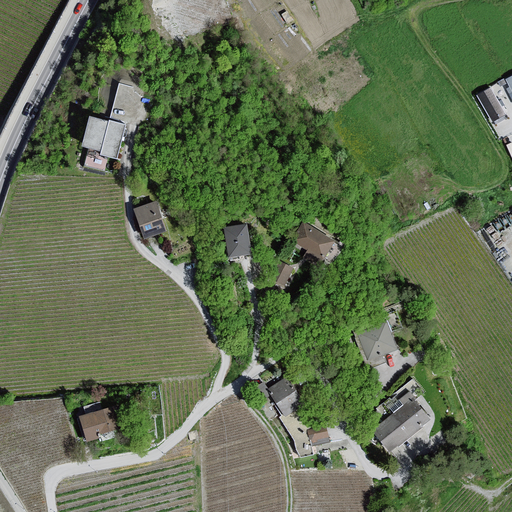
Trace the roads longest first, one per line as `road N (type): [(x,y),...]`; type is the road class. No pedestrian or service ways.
road 1 (track): [(215,399),(224,347),(185,286),(133,236),(126,177)]
road 2 (residential): [(231,389),(289,350),(324,371),(370,469),(402,474)]
road 3 (track): [(51,511),(50,475),(146,458),(215,399)]
road 4 (primary): [(88,0),(0,181)]
road 5 (track): [(231,389),(282,457),(289,511)]
road 6 (unknown): [(231,389),(256,355),(250,273)]
